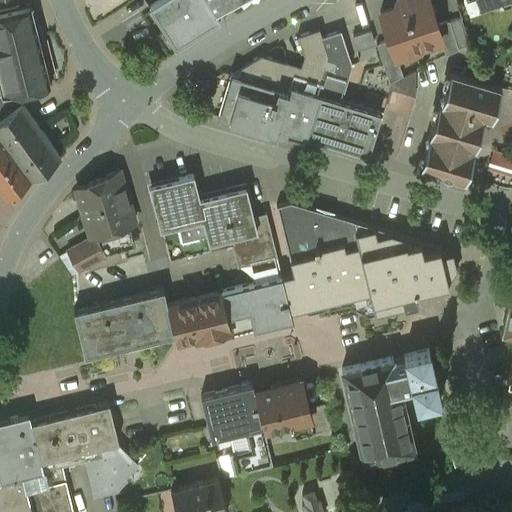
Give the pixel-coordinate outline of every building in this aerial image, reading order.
[(157,0),(150,5),(177,45),(219,16),(215,11),(235,0),(157,0)] [(428,0),(396,0),(398,5),(380,11),(389,38),(395,56),(396,56),(419,48),(418,44),(440,37),(441,37),(437,24),(428,0)] [(0,11),(0,83),(2,93),(13,91),(50,81),(30,4),(0,11)] [(460,16),(449,20),(458,47),(469,43),(460,16)] [(449,19),(437,24),(441,37),(440,37),(445,54),(458,48),(458,47),(449,20),(449,19)] [(301,65),(260,53),(240,66),(238,74),(231,72),(218,116),(302,141),(304,134),(317,91),(328,54),(322,35),(319,28),(298,34),(297,37),(304,55),(301,65)] [(340,29),(322,35),(328,54),(317,91),(341,98),(351,63),(340,29)] [(389,38),(376,43),(389,82),(402,74),(396,56),(395,56),(389,38)] [(501,86),(449,71),(440,102),(438,102),(419,167),(465,181),(484,116),(491,119),(501,86)] [(2,93),(0,92),(0,116),(21,102),(13,91),(2,93)] [(341,98),(317,91),(304,134),(368,152),(380,110),(341,98)] [(60,155),(21,102),(0,116),(0,132),(32,177),(60,155)] [(32,177),(0,132),(0,190),(5,197),(32,177)] [(119,169),(76,187),(76,188),(89,233),(89,234),(90,234),(90,233),(92,233),(121,224),(133,220),(133,221),(134,220),(134,219),(119,170),(119,169)] [(244,185),(198,196),(192,173),(150,184),(153,199),(160,226),(168,256),(212,247),(211,240),(231,235),(238,264),(276,255),(268,223),(255,226),(244,185)] [(153,199),(150,200),(156,227),(160,226),(153,199)] [(420,239),(341,215),(312,222),(308,205),(290,200),(276,204),(293,272),(301,307),(317,303),(317,301),(346,294),(374,312),(417,301),(414,289),(447,282),(458,266),(453,249),(420,239)] [(121,224),(92,233),(94,236),(104,254),(77,269),(79,271),(127,259),(122,243),(126,242),(121,224)] [(91,236),(67,249),(77,269),(104,254),(94,236),(91,236)] [(281,275),(221,289),(230,328),(231,332),(292,317),(290,309),(295,308),(301,307),(293,272),(286,274),(281,275)] [(163,287),(73,309),(84,354),(173,332),(166,302),(163,287)] [(221,289),(166,302),(173,332),(175,338),(195,333),(196,337),(230,328),(221,289)] [(511,291),(509,291),(500,331),(511,333),(511,367),(508,386),(511,387),(511,291)] [(428,348),(392,356),(400,390),(411,387),(416,405),(441,399),(428,348)] [(392,356),(341,367),(363,459),(414,447),(400,390),(392,356)] [(301,377),(254,389),(265,434),(291,428),(293,436),(315,431),(309,405),(301,377)] [(252,381),(200,393),(211,435),(244,427),(249,446),(228,452),(233,472),(272,463),(265,434),(254,389),(252,381)] [(119,440),(109,401),(74,410),(85,458),(94,494),(116,489),(126,479),(125,476),(137,463),(116,441),(119,440)] [(309,405),(315,431),(331,427),(325,401),(309,405)] [(74,410),(31,420),(43,469),(62,464),(85,458),(74,410)] [(28,412),(0,418),(0,478),(23,473),(43,469),(31,420),(28,412)] [(43,469),(23,473),(28,489),(66,480),(62,464),(43,469)] [(73,511),(66,480),(28,489),(23,473),(0,478),(0,511),(73,511)] [(220,511),(226,511),(217,475),(170,486),(176,511),(220,511)] [(305,502),(302,503),(305,511),(323,511),(319,497),(316,498),(313,488),(302,492),(305,502)] [(511,511),(511,497),(504,501),(503,497),(499,498),(499,496),(483,499),(484,501),(481,501),(481,497),(476,497),(477,502),(446,507),(445,502),(441,503),(442,508),(440,508),(440,510),(435,511),(425,511),(425,510),(421,511),(511,511)]
